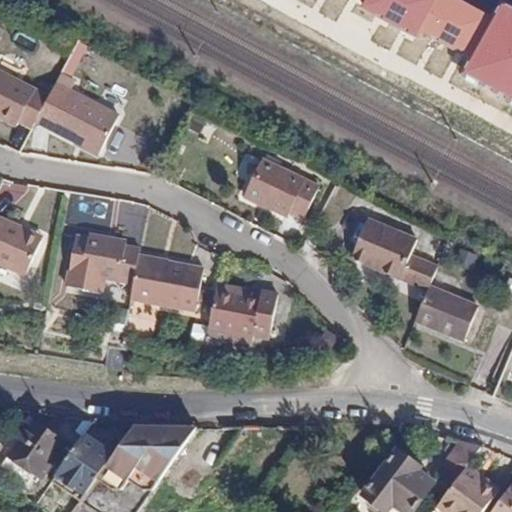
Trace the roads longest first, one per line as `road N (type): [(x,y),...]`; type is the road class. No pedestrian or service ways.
road 1 (residential): [(394,403),(376,347),(304,277),(244,237),(162,200),(0,165)]
road 2 (residential): [(0,393),(82,404),(394,403)]
road 3 (residential): [(394,403),(511,431)]
